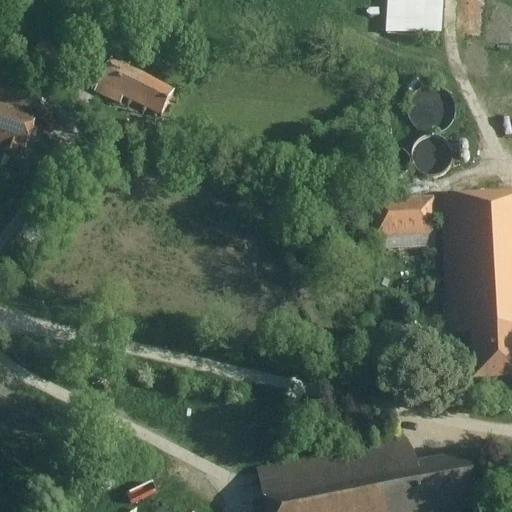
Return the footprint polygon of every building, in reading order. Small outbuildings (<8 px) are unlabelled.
[(438,0),(383,0),(383,29),(438,31),(438,0)] [(176,95),(106,58),(91,88),(161,124),(176,95)] [(0,80),(0,152),(18,162),(50,102),(2,76),(0,80)] [(441,142),(420,145),(423,166),(444,163),(441,142)] [(511,199),(445,201),(452,389),(511,387),(511,199)] [(429,205),(376,207),(378,247),(431,244),(429,205)] [(409,446),(258,478),(265,511),(471,511),(472,511),(459,460),(413,468),(409,446)]
